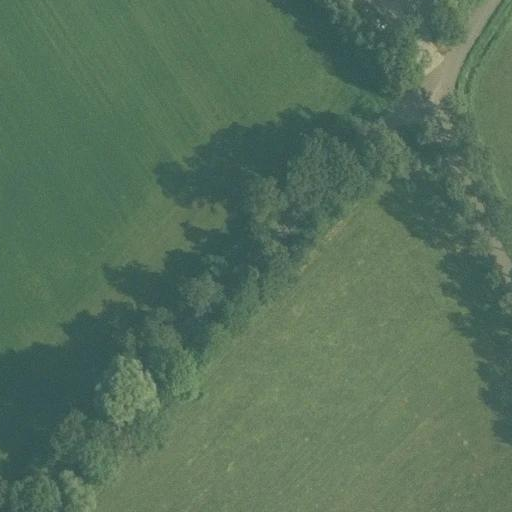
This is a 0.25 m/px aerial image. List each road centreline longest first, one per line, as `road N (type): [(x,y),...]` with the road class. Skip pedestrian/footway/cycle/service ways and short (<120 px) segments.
road 1 (unclassified): [(27,511),(418,94)]
road 2 (unclassified): [(511,284),(418,94)]
